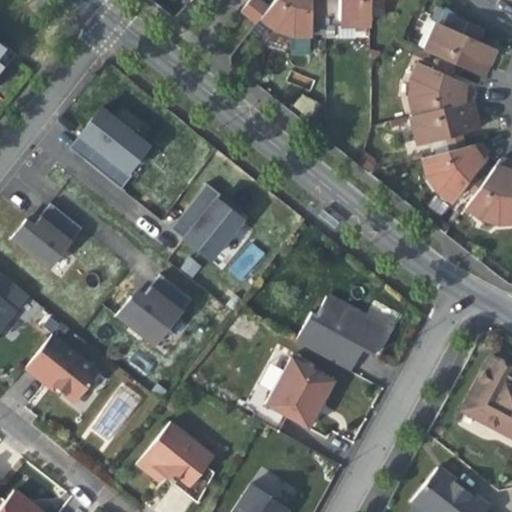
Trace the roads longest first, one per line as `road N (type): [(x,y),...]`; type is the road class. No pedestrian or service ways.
road 1 (residential): [(463,288),(112,20)]
road 2 (residential): [(463,288),(340,511)]
road 3 (residential): [(112,20),(0,160)]
road 4 (residential): [(0,415),(123,511)]
